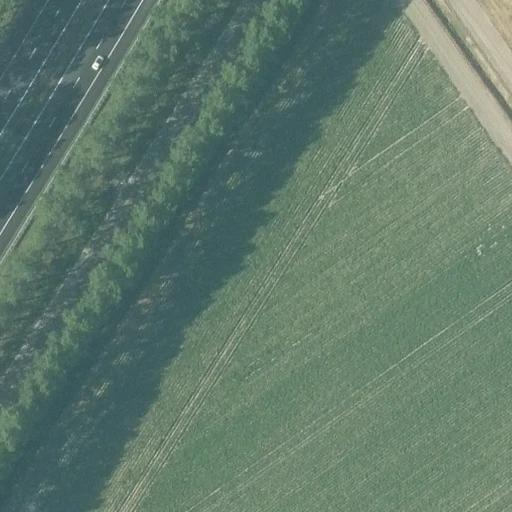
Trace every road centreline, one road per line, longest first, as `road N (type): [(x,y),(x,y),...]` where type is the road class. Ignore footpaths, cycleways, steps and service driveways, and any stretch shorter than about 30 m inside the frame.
road 1 (tertiary): [(0,401),(256,0)]
road 2 (motorway): [(0,208),(124,0)]
road 3 (track): [(511,140),(413,0)]
road 4 (motorway): [(66,0),(0,111)]
